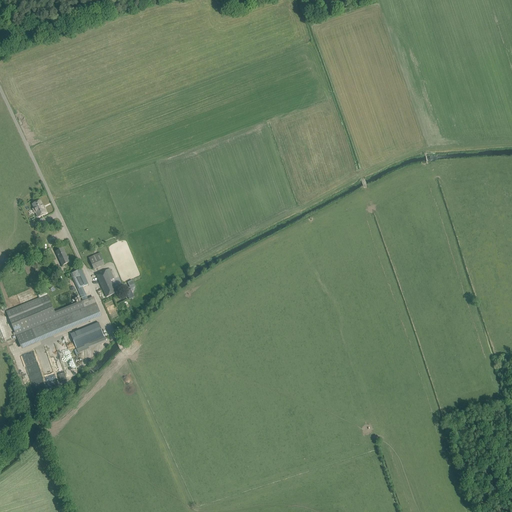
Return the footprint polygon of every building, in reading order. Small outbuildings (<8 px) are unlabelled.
[(35,212),(38,217),(47,213),(44,208),(40,201),(33,204),(36,212),(35,212)] [(56,252),(62,265),(70,262),(68,257),(67,257),(63,248),(58,250),(56,252)] [(89,258),(94,269),(105,264),(100,253),(89,258)] [(94,298),(88,301),(82,287),(88,285),(81,269),(71,274),(85,309),(33,331),(32,329),(16,335),(20,346),(69,326),(81,320),(88,317),(89,320),(98,316),(97,314),(100,313),(98,310),(99,309),(96,303),(94,298)] [(114,279),(110,269),(96,275),(107,297),(119,291),(117,286),(114,288),(110,280),(114,279)] [(133,297),(130,289),(124,292),(125,296),(127,295),(129,299),(133,297)] [(47,295),(6,312),(12,326),(45,313),(44,311),(53,307),(47,295)] [(70,334),(76,348),(108,335),(107,334),(104,335),(99,322),(70,334)] [(32,350),(22,353),(25,363),(27,363),(26,360),(34,357),(32,350)]
